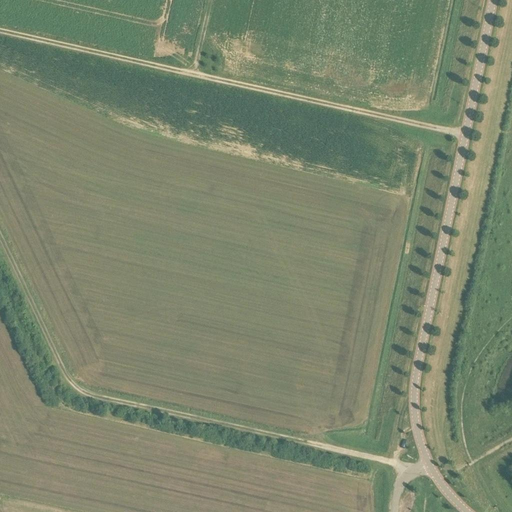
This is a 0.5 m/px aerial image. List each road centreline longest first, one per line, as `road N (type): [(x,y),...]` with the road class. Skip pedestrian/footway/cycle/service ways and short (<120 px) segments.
road 1 (track): [(410,472),(82,392),(69,380),(0,234)]
road 2 (unclassified): [(493,0),(415,382),(430,470)]
road 3 (track): [(0,29),(466,135)]
